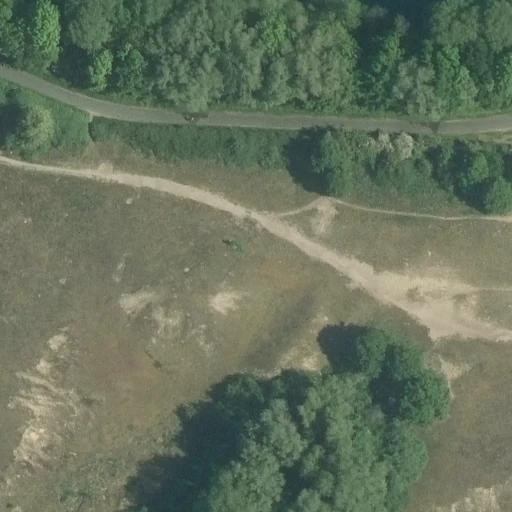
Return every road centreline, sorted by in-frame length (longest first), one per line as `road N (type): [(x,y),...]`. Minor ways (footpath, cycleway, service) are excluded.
road 1 (track): [(0,150),(184,185),(402,279),(511,282)]
road 2 (track): [(273,217),(511,215)]
